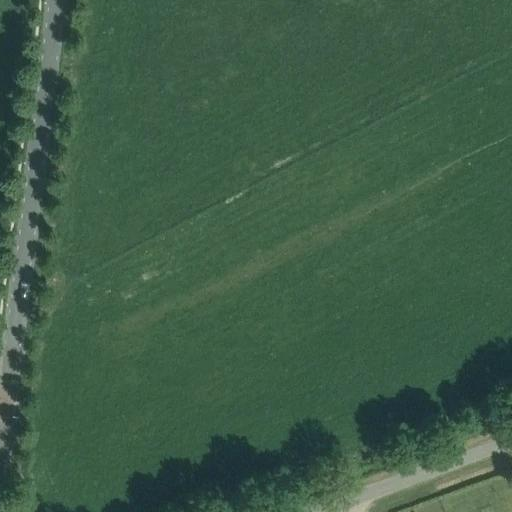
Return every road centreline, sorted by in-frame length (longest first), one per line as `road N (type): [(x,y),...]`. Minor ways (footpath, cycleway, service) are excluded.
road 1 (tertiary): [(0,441),(56,0)]
road 2 (unclassified): [(315,511),(511,438)]
